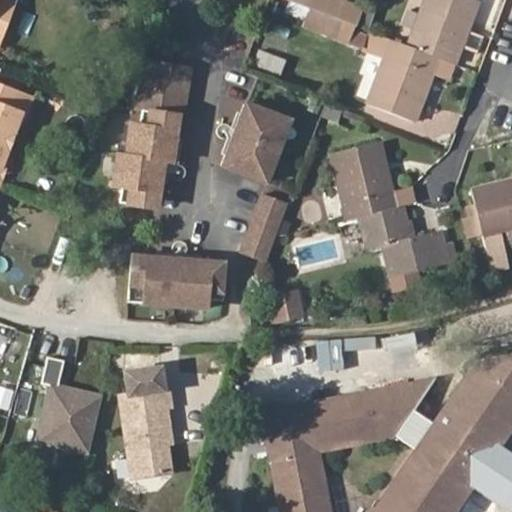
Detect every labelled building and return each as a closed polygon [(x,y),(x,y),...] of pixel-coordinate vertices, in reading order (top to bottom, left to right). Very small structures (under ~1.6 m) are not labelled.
[(0,0),(0,33),(12,0),(0,0)] [(283,0),(306,9),(309,0),(283,0)] [(309,0),(306,9),(327,17),(333,0),(309,0)] [(333,0),(327,17),(339,21),(345,3),(346,0),(333,0)] [(481,2),(476,0),(424,0),(408,45),(454,62),(459,64),(471,29),(464,27),(468,15),(475,18),(481,2)] [(356,26),(362,9),(345,3),(339,21),(355,27),(356,26)] [(471,29),(475,18),(468,15),(464,27),(471,29)] [(435,73),(450,77),(454,62),(408,45),(390,38),(366,104),(417,123),(423,103),(417,101),(421,90),(428,92),(435,73)] [(188,83),(190,68),(153,63),(152,77),(143,76),(139,109),(143,110),(141,123),(132,123),(129,155),(120,154),(116,187),(123,188),(122,203),(158,208),(159,193),(163,194),(164,183),(162,183),(163,162),(172,163),(175,141),(179,141),(180,130),(177,130),(180,115),(184,115),(186,93),(190,94),(191,83),(188,83)] [(11,130),(14,121),(24,94),(0,84),(0,138),(6,141),(11,130)] [(423,103),(428,92),(421,90),(417,101),(423,103)] [(14,121),(24,125),(34,98),(24,94),(14,121)] [(230,154),(226,153),(222,164),(268,181),(291,120),(246,102),(242,112),(245,114),(237,134),(230,154)] [(242,112),(239,112),(231,132),(237,134),(245,114),(242,112)] [(13,143),(16,132),(11,130),(6,141),(13,143)] [(231,132),(224,152),(226,153),(230,154),(237,134),(231,132)] [(4,149),(10,151),(13,143),(6,141),(4,149)] [(330,153),(346,220),(358,217),(398,208),(381,141),(330,153)] [(0,187),(0,188),(10,162),(0,158),(0,187)] [(511,234),(511,176),(502,179),(503,185),(492,188),(491,182),(471,187),(485,241),(511,234)] [(502,179),(491,182),(492,188),(503,185),(502,179)] [(275,241),(277,236),(289,202),(263,193),(242,252),(267,261),(275,241)] [(404,206),(398,208),(358,217),(365,250),(381,247),(389,278),(449,263),(441,230),(417,235),(411,237),(407,220),(404,206)] [(417,235),(413,219),(407,220),(411,237),(417,235)] [(202,255),(159,252),(159,255),(158,260),(202,261),(202,259),(202,255)] [(148,255),(148,258),(133,258),(130,301),(210,308),(210,299),(226,300),(228,263),(213,263),(214,259),(202,259),(202,261),(158,260),(159,255),(148,255)] [(298,293),(268,299),(273,320),(302,314),(298,293)] [(246,355),(251,355),(251,340),(235,341),(235,356),(246,355)] [(61,359),(45,355),(38,381),(47,384),(34,439),(86,451),(99,394),(55,384),(61,359)] [(410,452),(368,511),(326,511),(326,509),(316,457),(315,453),(318,452),(393,439),(404,424),(430,385),(261,411),(277,502),(278,511),(448,511),(463,491),(467,474),(476,463),(481,458),(490,452),(511,419),(511,360),(510,361),(504,368),(498,363),(468,367),(462,376),(421,437),(426,440),(416,454),(410,452)] [(165,448),(164,438),(171,437),(166,409),(171,408),(169,392),(163,392),(160,370),(124,375),(127,397),(118,398),(130,480),(170,474),(165,448)] [(448,511),(455,511),(511,430),(511,419),(490,452),(481,458),(476,463),(467,474),(463,491),(448,511)] [(421,437),(404,424),(393,439),(410,452),(416,454),(426,440),(421,437)] [(278,511),(277,502),(264,504),(265,511),(278,511)]
